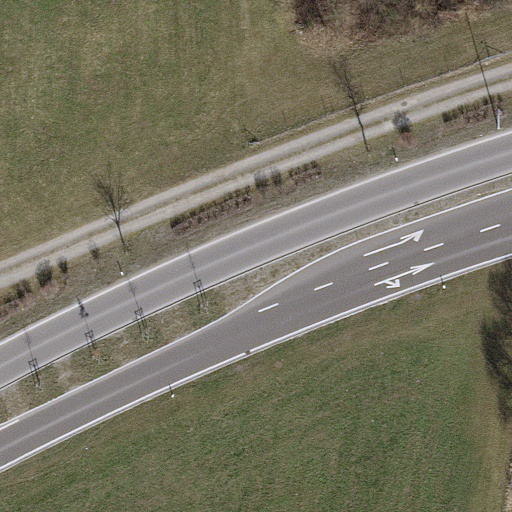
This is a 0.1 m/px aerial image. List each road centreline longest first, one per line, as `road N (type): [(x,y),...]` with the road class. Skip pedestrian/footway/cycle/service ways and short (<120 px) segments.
road 1 (secondary): [(511,158),(245,257),(108,318),(0,392)]
road 2 (secondary): [(0,448),(352,294),(511,240)]
road 3 (track): [(0,272),(305,148),(511,80)]
